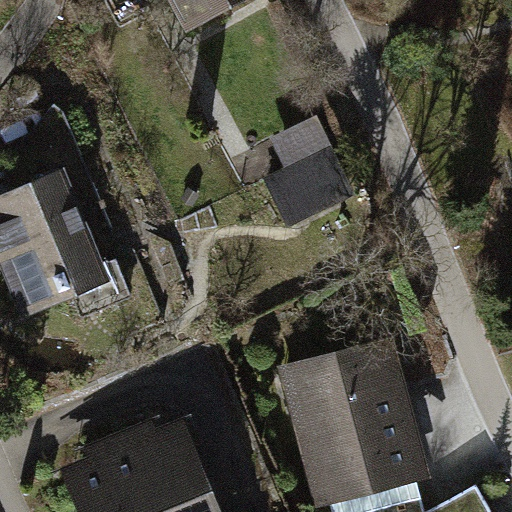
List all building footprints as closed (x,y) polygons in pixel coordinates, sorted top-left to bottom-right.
[(274,0),(165,0),(186,44),(275,1),(274,0)] [(114,234),(59,102),(3,169),(14,196),(0,200),(0,265),(23,320),(111,280),(94,243),(114,234)] [(287,235),(351,201),(326,153),(313,125),(270,145),(285,175),(262,188),(287,235)] [(386,342),(287,367),(321,501),(420,476),(386,342)] [(82,511),(214,511),(177,423),(64,471),(82,511)]
